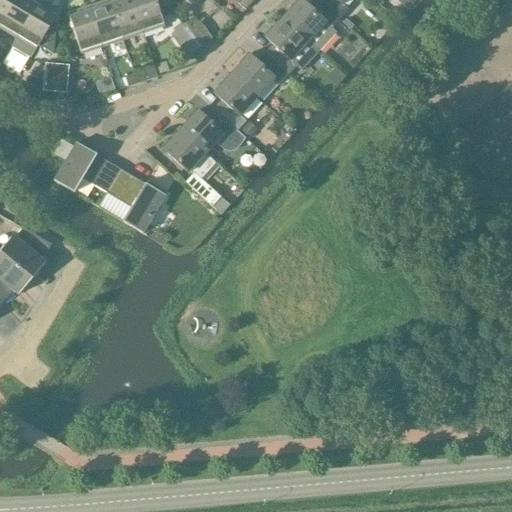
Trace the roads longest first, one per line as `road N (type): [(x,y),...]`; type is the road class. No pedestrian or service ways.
road 1 (tertiary): [(511,468),(10,511)]
road 2 (residential): [(186,83),(123,150),(100,145),(88,129)]
road 3 (residential): [(0,366),(25,343),(77,257)]
